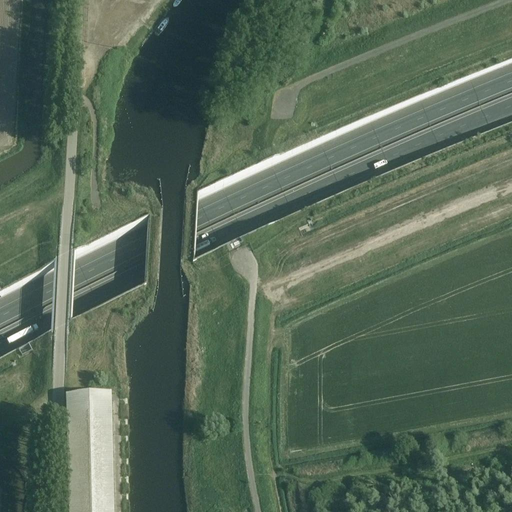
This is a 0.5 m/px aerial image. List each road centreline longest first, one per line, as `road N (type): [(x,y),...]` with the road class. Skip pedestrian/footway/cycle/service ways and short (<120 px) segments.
road 1 (motorway): [(0,332),(201,229),(511,101)]
road 2 (motorway): [(511,76),(202,203),(0,306)]
road 3 (unclassified): [(65,255),(56,511)]
road 4 (unclassified): [(65,255),(78,0)]
road 5 (unclassified): [(257,511),(245,435),(253,283),(247,265)]
road 6 (track): [(281,511),(267,442),(273,314)]
